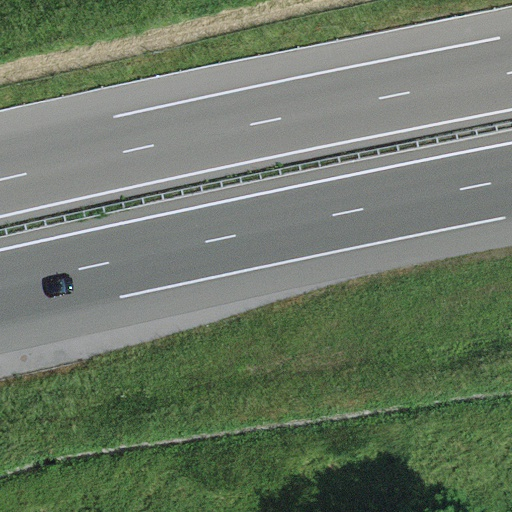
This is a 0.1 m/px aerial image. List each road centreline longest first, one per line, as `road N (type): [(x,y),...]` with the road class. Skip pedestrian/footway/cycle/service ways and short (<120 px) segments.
road 1 (motorway): [(511,67),(0,176)]
road 2 (motorway): [(0,294),(511,185)]
